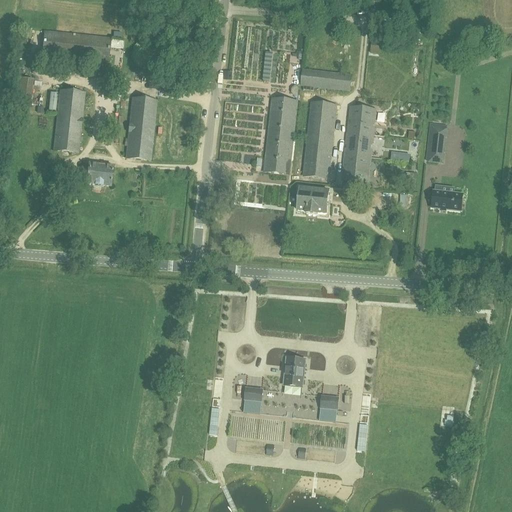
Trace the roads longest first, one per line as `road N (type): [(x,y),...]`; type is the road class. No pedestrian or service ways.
road 1 (tertiary): [(511,290),(194,267)]
road 2 (unclassified): [(194,267),(224,0)]
road 3 (tertiary): [(194,267),(0,252)]
